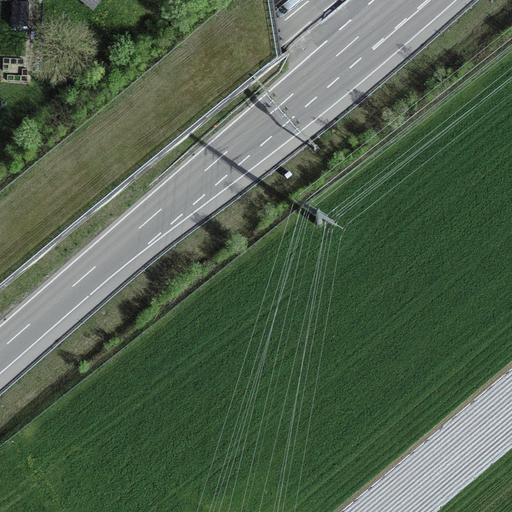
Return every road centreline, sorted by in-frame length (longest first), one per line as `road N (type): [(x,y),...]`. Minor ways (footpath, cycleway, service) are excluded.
road 1 (motorway): [(0,348),(399,0)]
road 2 (motorway): [(308,0),(0,246)]
